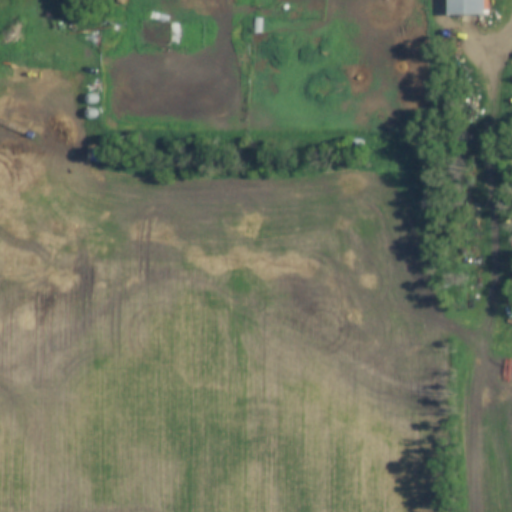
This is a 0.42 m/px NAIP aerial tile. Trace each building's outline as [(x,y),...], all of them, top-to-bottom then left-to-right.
[(450,0),(489,0),(489,12),(451,13),(450,0)] [(254,18),(264,18),(264,33),(254,33),(254,18)] [(144,23),(172,23),(172,43),(144,43),(144,23)] [(94,104),(97,103),(99,100),(99,96),(97,93),(94,92),(90,93),(88,96),(88,100),(90,103),(94,104)] [(94,119),(97,118),(99,115),(99,111),(97,108),(94,107),(90,108),(88,111),(88,115),(90,118),(94,119)]
